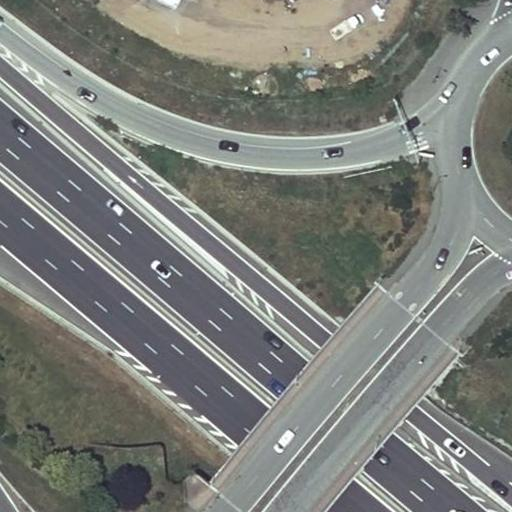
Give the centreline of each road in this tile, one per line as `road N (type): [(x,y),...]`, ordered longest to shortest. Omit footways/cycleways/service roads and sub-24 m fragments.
road 1 (motorway): [(511,492),(0,64)]
road 2 (motorway): [(446,511),(0,136)]
road 3 (primary): [(456,101),(431,125),(373,148),(263,156),(203,146),(126,118),(0,31)]
road 4 (motorway): [(0,207),(362,511)]
road 5 (tertiary): [(462,188),(456,231),(429,274),(228,511)]
road 6 (tertiary): [(282,511),(479,286),(511,263)]
